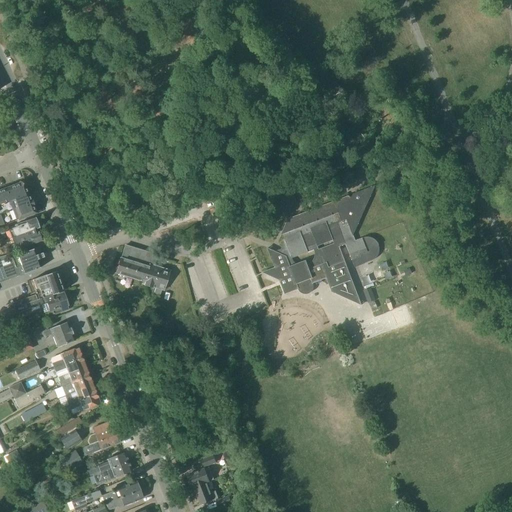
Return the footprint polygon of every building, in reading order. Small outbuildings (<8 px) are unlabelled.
[(28,194),(25,187),(19,184),(0,190),(0,204),(28,194),(28,193),(28,194)] [(368,237),(366,237),(364,238),(356,241),(353,235),(375,186),(353,194),(352,198),(348,196),(288,219),(281,236),(283,235),(285,240),(281,249),(282,250),(280,254),(267,248),(275,268),(262,273),(280,280),(285,294),(299,289),(300,292),(302,293),(303,294),(304,294),(306,294),(307,294),(309,294),(309,293),(311,292),(312,292),(312,291),(313,290),(313,289),(313,288),(313,287),(313,285),(313,284),(326,279),(331,292),(362,306),(339,247),(346,244),(352,260),(355,267),(364,264),(372,261),(374,260),(375,259),(377,258),(378,256),(379,255),(379,253),(380,251),(380,249),(380,247),(379,245),(378,243),(377,242),(376,240),(374,239),(372,238),(370,238),(368,237)] [(12,210),(31,204),(30,201),(31,201),(30,200),(31,200),(28,194),(0,204),(9,201),(12,210)] [(93,201),(105,232),(122,225),(110,195),(93,201)] [(31,204),(12,210),(16,220),(36,213),(33,207),(33,206),(32,206),(31,204)] [(19,235),(36,228),(39,227),(38,225),(39,222),(38,219),(35,219),(35,218),(19,223),(20,226),(9,230),(8,231),(11,237),(12,238),(19,235)] [(38,233),(36,228),(19,235),(12,238),(14,243),(21,241),(23,247),(40,240),(44,238),(42,231),(38,233)] [(154,265),(157,255),(125,245),(121,258),(116,274),(143,282),(142,285),(156,289),(154,293),(160,295),(162,290),(164,291),(170,270),(154,265)] [(40,254),(40,247),(13,256),(13,255),(8,257),(8,255),(0,257),(0,282),(40,268),(37,260),(44,257),(42,253),(40,254)] [(46,275),(33,280),(36,289),(38,289),(39,288),(42,296),(42,298),(43,298),(52,295),(63,291),(56,272),(51,273),(46,275)] [(367,300),(368,300),(374,298),(370,288),(364,291),(367,300)] [(25,304),(23,305),(25,311),(31,309),(39,306),(41,306),(44,313),(50,311),(60,308),(61,309),(62,312),(63,311),(69,309),(68,307),(67,305),(68,305),(66,301),(64,293),(55,296),(53,297),(52,295),(43,298),(37,300),(35,301),(28,303),(25,304)] [(33,296),(13,303),(15,308),(23,305),(25,304),(28,303),(35,301),(37,300),(37,298),(36,295),(33,296)] [(64,324),(44,332),(46,337),(51,334),(53,338),(57,347),(75,340),(68,322),(64,324)] [(18,354),(32,348),(26,336),(12,342),(18,354)] [(57,367),(82,357),(78,348),(52,358),(50,361),(53,368),(57,367)] [(36,354),(38,359),(45,356),(43,350),(36,354)] [(57,378),(68,373),(85,366),(82,357),(57,367),(53,368),(57,378)] [(19,380),(39,370),(35,361),(15,371),(19,380)] [(58,382),(60,387),(89,376),(85,366),(68,373),(57,378),(59,382),(58,382)] [(61,387),(65,396),(75,392),(93,385),(89,376),(60,387),(60,388),(61,387)] [(20,383),(8,388),(9,389),(13,397),(14,399),(14,400),(26,394),(24,391),(20,383)] [(68,405),(71,404),(96,394),(93,385),(75,392),(65,396),(68,405)] [(40,386),(30,392),(14,400),(18,409),(34,400),(35,403),(41,400),(39,396),(44,394),(40,386)] [(0,403),(13,397),(9,389),(0,393),(0,403)] [(68,405),(72,415),(100,403),(96,394),(71,404),(68,405)] [(42,404),(21,415),(25,424),(32,420),(32,419),(46,411),(42,404)] [(59,437),(82,423),(78,418),(56,431),(59,437)] [(95,435),(90,437),(90,438),(91,439),(92,438),(94,443),(94,444),(118,434),(114,426),(112,427),(111,428),(109,422),(94,428),(95,431),(95,433),(95,434),(95,435)] [(66,450),(81,441),(75,430),(60,439),(66,450)] [(101,450),(121,442),(118,434),(94,444),(94,443),(83,447),(83,457),(101,450)] [(65,473),(82,463),(75,451),(58,461),(65,473)] [(14,465),(8,453),(1,457),(7,469),(14,465)] [(103,464),(98,466),(100,472),(128,462),(125,453),(107,459),(108,461),(108,462),(106,463),(103,464)] [(214,456),(202,461),(205,467),(216,462),(214,456)] [(96,485),(115,478),(114,478),(132,471),(128,462),(93,475),(92,475),(96,485)] [(212,475),(210,468),(187,476),(192,489),(195,488),(207,483),(215,480),(214,479),(215,479),(215,480),(230,474),(228,468),(213,473),(213,474),(212,475)] [(116,491),(103,496),(106,503),(139,490),(136,482),(125,487),(124,485),(118,488),(118,489),(116,490),(116,491)] [(211,493),(207,483),(195,488),(202,505),(219,499),(216,491),(211,493)] [(106,503),(105,503),(105,504),(106,505),(108,511),(118,507),(118,508),(122,507),(139,500),(142,499),(139,490),(106,503)] [(99,491),(71,502),(73,508),(82,505),(102,497),(99,491)] [(218,502),(220,508),(232,503),(230,497),(218,502)] [(28,511),(46,511),(47,511),(43,503),(28,510),(28,511)]
